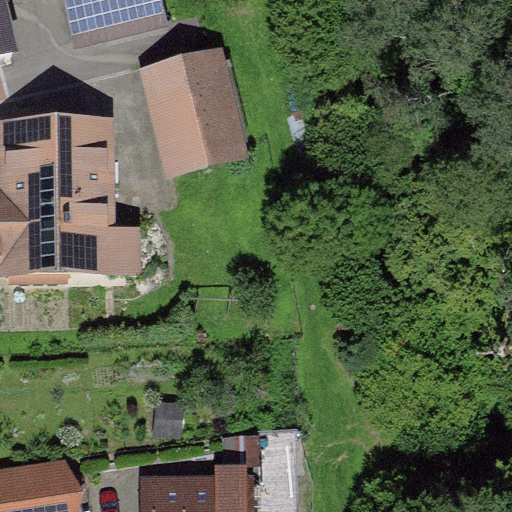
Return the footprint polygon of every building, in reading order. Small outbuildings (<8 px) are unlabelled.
[(0,0),(0,59),(16,56),(2,0),(0,0)] [(66,0),(77,40),(168,17),(163,0),(66,0)] [(254,168),(226,53),(143,73),(171,189),(254,168)] [(123,273),(121,121),(12,122),(13,189),(0,189),(0,255),(14,255),(14,274),(123,273)] [(294,434),(229,433),(229,482),(265,482),(265,511),(293,511),(294,434)] [(80,511),(72,465),(0,478),(0,511),(80,511)] [(229,482),(144,481),(143,511),(264,511),(265,511),(265,482),(229,482)]
